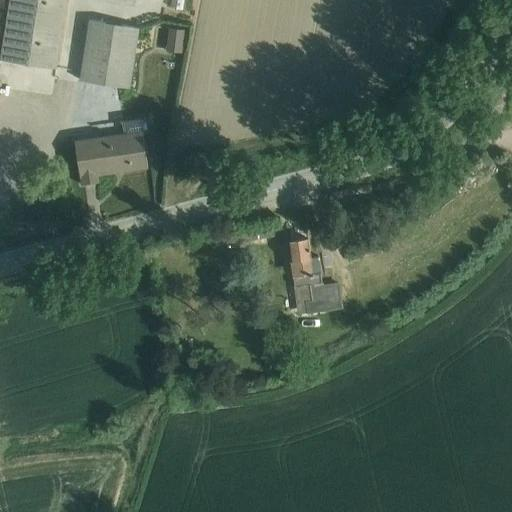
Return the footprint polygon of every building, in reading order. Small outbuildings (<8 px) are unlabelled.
[(9,0),(0,60),(57,69),(68,0),(9,0)] [(172,0),(171,8),(182,10),(183,0),(172,0)] [(89,20),(80,80),(130,88),(139,28),(89,20)] [(170,28),(167,50),(181,52),(184,30),(170,28)] [(125,131),(75,138),(82,185),(100,182),(98,174),(148,167),(143,131),(152,130),(150,116),(123,120),(125,131)] [(56,181),(39,185),(41,200),(42,205),(61,201),(56,181)] [(406,214),(389,223),(395,233),(412,224),(406,214)] [(278,222),(215,232),(217,246),(281,236),(278,222)] [(309,238),(289,241),(300,314),(344,307),(340,282),(323,284),(319,256),(312,257),(309,238)] [(361,240),(344,251),(351,261),(368,250),(361,240)]
